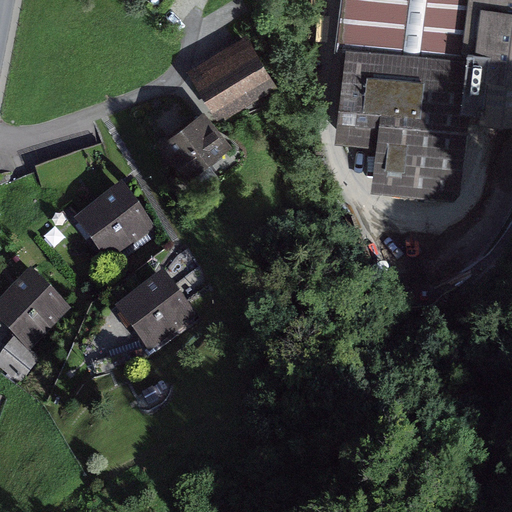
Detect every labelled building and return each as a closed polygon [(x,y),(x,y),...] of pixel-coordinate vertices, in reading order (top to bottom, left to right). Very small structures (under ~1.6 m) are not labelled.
[(511,0),(465,0),(460,49),(350,37),(339,134),(380,138),(375,185),(456,194),(465,115),(511,120),(511,0)] [(345,0),(341,35),(350,37),(460,49),(465,0),(345,0)] [(270,81),(261,44),(209,76),(227,107),(270,81)] [(240,148),(209,106),(166,137),(198,180),(240,148)] [(163,237),(133,192),(87,222),(117,268),(163,237)] [(38,260),(0,293),(0,310),(28,342),(74,300),(38,260)] [(163,275),(121,308),(153,348),(194,315),(163,275)]
